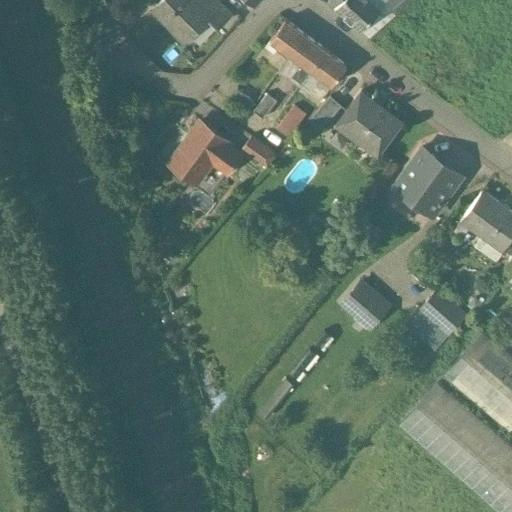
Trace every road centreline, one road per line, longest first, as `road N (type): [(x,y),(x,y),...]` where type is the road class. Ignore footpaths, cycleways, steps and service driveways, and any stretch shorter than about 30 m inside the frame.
road 1 (residential): [(271,0),(209,72),(166,80),(85,0)]
road 2 (residential): [(511,154),(313,0)]
road 3 (unclassified): [(86,511),(0,278)]
